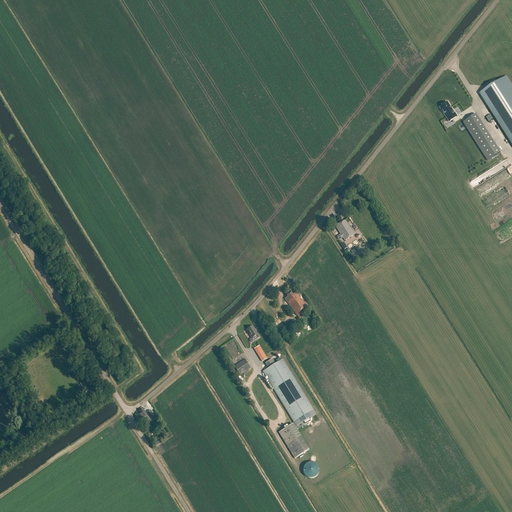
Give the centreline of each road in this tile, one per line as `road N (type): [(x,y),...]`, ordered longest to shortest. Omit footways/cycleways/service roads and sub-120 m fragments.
road 1 (unclassified): [(128,413),(265,292),(496,0)]
road 2 (unclassified): [(128,413),(0,204)]
